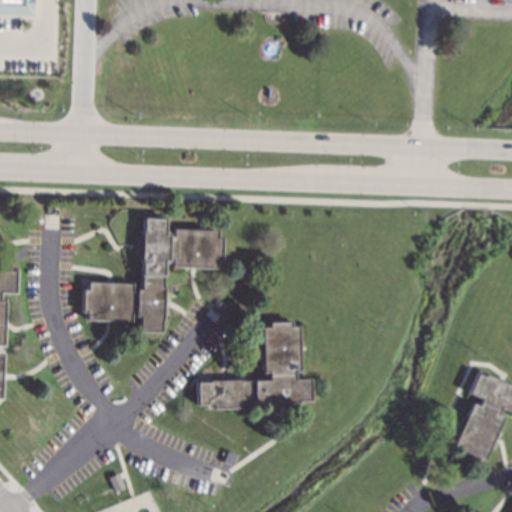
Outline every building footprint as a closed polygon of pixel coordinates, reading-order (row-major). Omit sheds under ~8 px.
[(0,0),(30,0),(30,15),(0,14),(0,0)] [(167,217),(166,232),(171,232),(171,229),(216,231),(216,236),(222,236),(222,261),(217,261),(217,266),(217,270),(207,269),(169,268),(169,261),(165,261),(164,277),(163,277),(163,286),(164,286),(163,321),(162,321),(161,333),(137,332),(137,317),(132,317),(132,323),(85,321),(85,314),(79,314),(80,288),(86,288),(86,281),(134,283),(134,288),(139,288),(139,277),(139,276),(138,276),(138,263),(137,263),(138,228),(140,228),(141,216),(167,217)] [(0,267),(3,268),(3,269),(16,270),(16,294),(0,293),(0,299),(5,299),(3,346),(0,346),(0,352),(3,352),(1,400),(0,399),(0,267)] [(291,326),(298,326),(300,372),(295,372),(295,378),(310,378),(311,403),(299,403),(299,404),(278,405),(278,407),(270,407),(270,405),(264,405),(264,403),(260,404),(253,404),(240,405),(240,408),(211,410),(211,405),(196,406),(195,382),(208,382),(208,380),(241,379),(241,380),(253,380),(266,379),(266,373),(261,374),(259,326),(267,326),(267,322),(290,321),(291,326)] [(511,413),(501,409),(498,414),(504,417),(498,431),(500,432),(493,448),(491,447),(484,461),(478,459),(476,462),(455,453),(456,449),(451,447),(471,402),(477,405),(479,399),(467,393),(476,372),(483,375),(484,373),(511,385),(511,413)] [(238,455),(233,467),(232,466),(223,462),(225,456),(228,451),(238,455)] [(124,488),(115,492),(109,478),(117,474),(124,488)]
